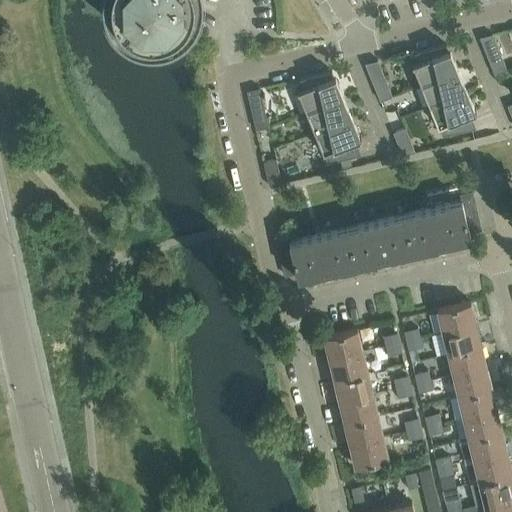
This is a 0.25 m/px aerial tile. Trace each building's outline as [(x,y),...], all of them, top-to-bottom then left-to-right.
[(191,26),(194,24),(196,21),(198,19),(202,13),(203,9),(204,6),(205,3),(205,0),(114,0),(115,1),(115,2),(116,5),(117,9),(118,12),(119,13),(120,15),(122,18),(124,21),(126,23),(128,26),(131,28),(134,30),(137,32),(140,34),(143,35),(146,36),(149,37),(153,38),(156,38),(160,38),(163,38),(167,38),(170,37),(173,37),(177,35),(180,34),(183,33),(186,31),(189,29),(191,26)] [(492,67),(504,62),(492,34),(482,39),(482,37),(480,38),(492,67)] [(414,66),(422,85),(457,71),(447,46),(447,45),(415,52),(417,62),(412,64),(413,66),(414,66)] [(378,93),(389,89),(378,61),(368,65),(367,63),(365,64),(378,93)] [(507,70),(504,62),(492,67),(495,75),(507,70)] [(307,111),(342,97),(332,73),(332,72),(332,71),(300,79),(303,89),(298,90),(307,111)] [(422,85),(430,105),(465,91),(457,71),(422,85)] [(255,121),(267,118),(260,88),(247,91),(255,121)] [(393,96),(389,89),(378,93),(381,101),(393,96)] [(468,99),(465,91),(430,105),(438,126),(439,126),(443,136),(472,129),(472,128),(471,129),(466,115),(476,110),(476,109),(475,109),(470,98),(468,99)] [(315,131),(350,117),(342,97),(307,111),(315,131)] [(353,125),(350,117),(315,131),(324,152),(328,163),(357,156),(357,155),(351,141),(361,137),(361,136),(360,136),(355,124),(353,125)] [(269,127),(267,118),(255,121),(256,130),(269,127)] [(403,156),(415,153),(405,127),(393,132),(403,156)] [(270,186),(282,183),(276,159),(264,162),(270,186)] [(470,232),(481,230),(473,192),(461,195),(462,200),(470,232)] [(462,200),(404,214),(413,250),(436,244),(438,252),(448,250),(446,242),(471,236),(470,232),(462,200)] [(404,214),(347,227),(356,263),(379,258),(381,265),(391,263),(390,255),(413,250),(404,214)] [(324,279),(335,276),(333,268),(356,263),(347,227),(290,241),(297,273),(298,277),(322,271),(324,279)] [(285,275),(297,273),(290,241),(288,235),(277,238),(285,275)] [(476,324),(471,301),(438,309),(443,332),(476,324)] [(481,345),(476,324),(443,332),(448,353),(481,345)] [(363,350),(358,328),(324,336),(330,358),(363,350)] [(418,328),(405,331),(404,331),(407,340),(421,337),(418,328)] [(397,333),(383,336),(386,345),(400,342),(397,333)] [(423,346),(421,337),(407,340),(409,350),(423,346)] [(386,345),(388,355),(402,351),(400,342),(386,345)] [(486,366),(481,345),(448,353),(453,374),(486,366)] [(368,371),(363,350),(330,358),(335,379),(368,371)] [(492,387),(486,366),(453,374),(459,395),(492,387)] [(431,380),(429,370),(415,374),(417,383),(431,380)] [(373,393),(368,371),(335,379),(340,401),(373,393)] [(410,384),(408,375),(394,379),(396,388),(410,384)] [(417,383),(419,392),(433,389),(431,380),(417,383)] [(412,394),(410,384),(396,388),(398,397),(412,394)] [(497,409),(492,387),(459,395),(464,417),(497,409)] [(378,414),(373,393),(340,401),(345,422),(378,414)] [(502,430),(497,409),(464,417),(469,438),(502,430)] [(441,422),(439,413),(425,416),(427,425),(441,422)] [(384,437),(378,414),(345,422),(350,445),(384,437)] [(420,427),(418,418),(404,421),(406,430),(420,427)] [(443,431),(441,422),(427,425),(430,435),(443,431)] [(406,430),(409,440),(423,436),(420,427),(406,430)] [(507,451),(502,430),(469,438),(474,459),(507,451)] [(389,459),(384,437),(350,445),(356,466),(389,459)] [(511,472),(511,471),(507,451),(474,459),(479,481),(511,472)] [(452,465),(449,455),(435,459),(438,468),(452,465)] [(438,468),(440,477),(454,474),(452,465),(438,468)] [(432,474),(430,468),(419,471),(420,477),(432,474)] [(418,486),(414,472),(405,474),(409,488),(418,486)] [(511,495),(511,472),(479,481),(485,502),(511,495)] [(433,480),(432,474),(420,477),(422,483),(433,480)] [(422,483),(423,489),(435,486),(433,480),(422,483)] [(364,500),(360,486),(351,488),(355,502),(364,500)] [(435,486),(423,489),(424,495),(436,492),(435,486)] [(438,498),(436,492),(424,495),(426,501),(438,498)] [(511,511),(511,495),(485,502),(486,511),(511,511)] [(438,498),(426,501),(427,507),(439,505),(438,498)] [(462,508),(460,498),(446,502),(448,511),(462,508)] [(414,511),(412,502),(389,508),(390,511),(414,511)]
